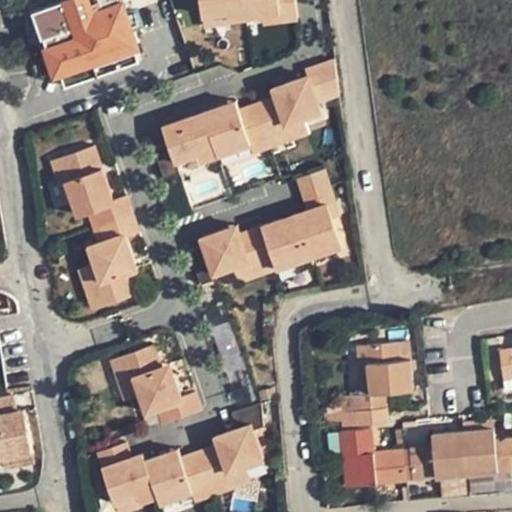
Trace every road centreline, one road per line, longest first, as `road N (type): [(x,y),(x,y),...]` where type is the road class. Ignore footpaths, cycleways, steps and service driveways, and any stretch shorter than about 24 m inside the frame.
road 1 (residential): [(303,511),(283,336),(288,315),(306,303),(364,294),(376,277),(339,0)]
road 2 (residential): [(0,112),(72,511)]
road 3 (residential): [(363,511),(511,499)]
